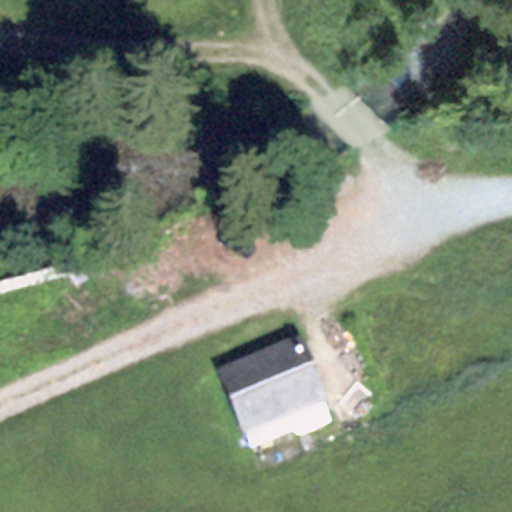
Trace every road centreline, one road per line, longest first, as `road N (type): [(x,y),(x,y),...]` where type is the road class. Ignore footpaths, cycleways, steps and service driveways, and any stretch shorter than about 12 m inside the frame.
road 1 (track): [(511,205),(444,222),(0,415)]
road 2 (track): [(0,43),(281,60),(266,0)]
road 3 (track): [(281,60),(373,142),(444,222)]
